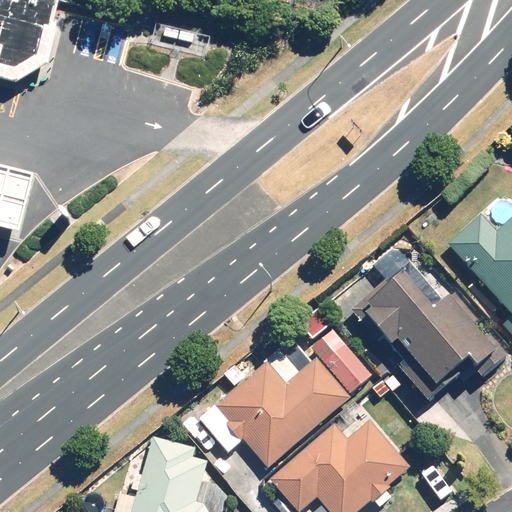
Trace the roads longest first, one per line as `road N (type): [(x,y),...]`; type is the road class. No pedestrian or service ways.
road 1 (primary): [(502,0),(424,121),(337,203),(0,457)]
road 2 (primary): [(0,361),(353,68),(480,0)]
